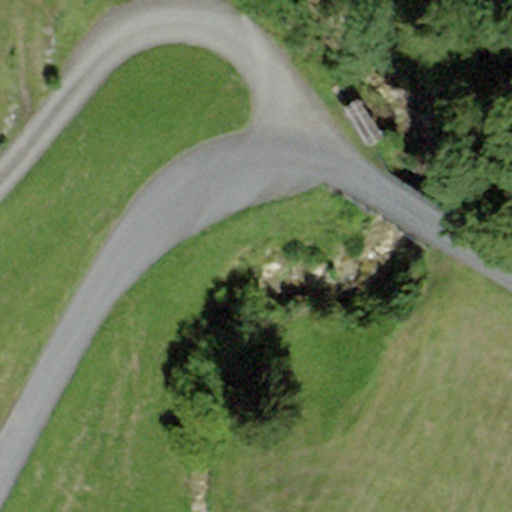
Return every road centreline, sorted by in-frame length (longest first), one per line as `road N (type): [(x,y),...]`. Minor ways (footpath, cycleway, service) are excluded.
road 1 (residential): [(0,478),(79,327),(159,220),(240,169),(301,161)]
road 2 (residential): [(301,161),(287,108),(258,57),(202,26),(158,22),(97,61),(0,179)]
road 3 (residential): [(301,161),(389,198),(511,273)]
